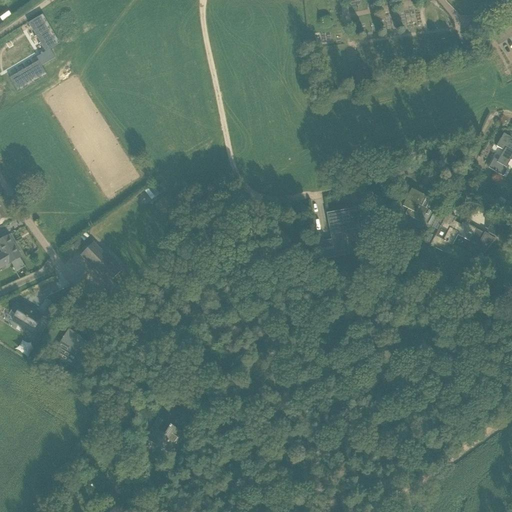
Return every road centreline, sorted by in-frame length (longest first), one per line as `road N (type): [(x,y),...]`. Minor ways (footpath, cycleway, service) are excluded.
road 1 (track): [(118,325),(216,398),(293,511)]
road 2 (track): [(204,0),(233,173),(251,195)]
road 3 (unclassified): [(0,178),(75,285),(118,325)]
road 4 (residential): [(304,195),(475,146)]
road 5 (track): [(379,511),(511,414)]
